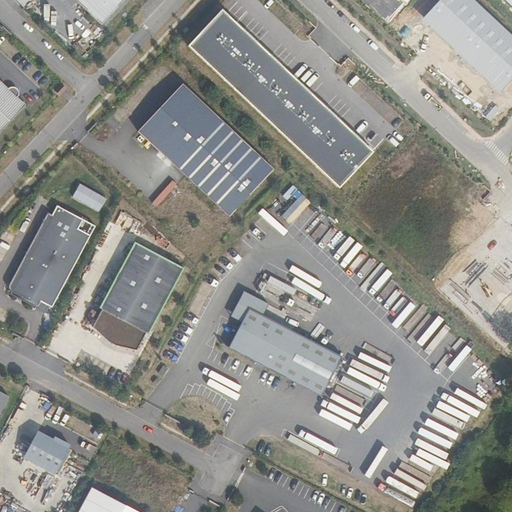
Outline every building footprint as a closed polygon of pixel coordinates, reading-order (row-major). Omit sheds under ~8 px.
[(75,0),(102,25),(125,0),(75,0)] [(11,87),(9,89),(0,80),(0,132),(26,105),(17,97),(19,94),(19,91),(14,87),(11,87)] [(59,94),(66,87),(62,84),(55,91),(59,94)] [(228,217),(274,169),(181,84),(137,131),(228,217)] [(53,307),(90,235),(78,228),(84,219),(58,204),(53,213),(48,211),(40,226),(44,228),(19,273),(14,270),(9,280),(8,283),(8,286),(9,289),(12,291),(39,305),(41,301),(50,306),(53,307)] [(84,219),(78,228),(90,235),(96,226),(84,219)] [(40,226),(14,270),(19,273),(44,228),(40,226)] [(148,335),(184,269),(134,243),(99,307),(102,309),(92,326),(107,340),(115,346),(136,350),(145,333),(148,335)] [(46,313),(50,306),(41,301),(39,305),(12,291),(11,294),(46,313)] [(268,305),(244,291),(231,316),(241,322),(249,308),(262,316),(268,305)] [(262,316),(249,308),(241,322),(227,348),(320,398),(341,358),(262,316)] [(372,389),(377,381),(372,378),(374,373),(353,359),(345,371),(372,389)] [(0,412),(9,396),(0,390),(0,412)] [(38,431),(24,457),(58,475),(72,449),(69,448),(53,439),(38,431)] [(54,437),(53,439),(69,448),(70,445),(54,437)] [(132,511),(90,489),(78,511),(132,511)]
